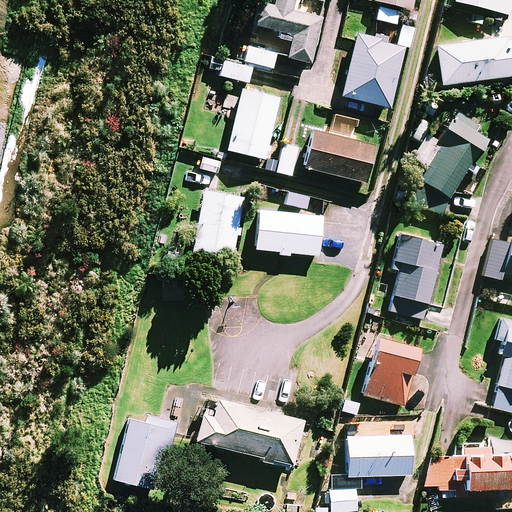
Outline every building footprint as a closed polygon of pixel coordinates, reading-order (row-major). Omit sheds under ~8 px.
[(275,59),(286,61),(308,67),(320,22),(289,15),(292,5),(271,0),(258,0),(259,1),(242,66),(271,74),(275,59)] [(374,0),(374,5),(378,6),(374,22),(394,28),(398,10),(410,13),(412,0),(374,0)] [(453,0),(453,6),(507,19),(511,0),(453,0)] [(402,50),(355,38),(339,101),(387,113),(402,50)] [(511,80),(511,41),(436,48),(439,87),(511,80)] [(250,71),(221,64),(217,80),(246,88),(250,71)] [(277,103),(240,94),(225,155),(263,164),(277,103)] [(479,121),(457,110),(411,205),(439,219),(463,171),(469,174),(485,142),(472,135),(479,121)] [(372,149),(312,133),(303,172),(363,187),(372,149)] [(289,179),(295,152),(281,149),(275,175),(289,179)] [(202,155),(199,175),(219,179),(223,159),(202,155)] [(241,200),(202,193),(191,257),(230,263),(241,200)] [(307,199),(287,195),(284,207),(305,211),(307,199)] [(258,214),(254,253),(276,255),(275,260),(288,261),(289,256),(316,259),(320,220),(258,214)] [(511,241),(492,236),(482,279),(498,283),(500,276),(511,278),(511,241)] [(440,250),(399,239),(391,271),(397,273),(387,314),(422,322),(440,250)] [(494,343),(500,345),(496,359),(502,360),(491,411),(511,415),(511,324),(499,322),(494,343)] [(416,353),(375,343),(361,398),(402,408),(416,353)] [(300,425),(215,404),(211,421),(201,418),(194,446),(289,469),(300,425)] [(175,424),(147,417),(145,426),(128,421),(112,483),(157,494),(175,424)] [(409,477),(407,438),(344,441),(345,479),(409,477)] [(511,493),(511,489),(510,442),(462,444),(462,459),(424,461),(425,489),(438,488),(438,500),(463,499),(463,495),(511,493)] [(354,511),(353,479),(336,480),(336,492),(321,492),(321,506),(329,505),(329,511),(354,511)] [(299,511),(300,504),(283,503),(282,511),(299,511)]
